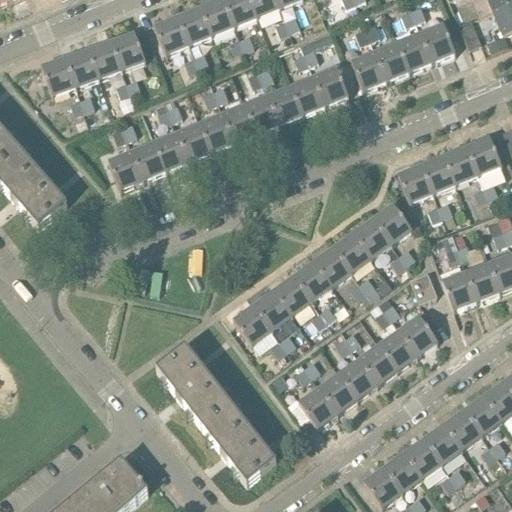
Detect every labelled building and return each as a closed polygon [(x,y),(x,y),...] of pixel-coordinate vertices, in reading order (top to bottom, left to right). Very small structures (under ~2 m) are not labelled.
[(0,0),(0,10),(9,6),(6,0),(0,0)] [(235,35),(258,26),(247,0),(234,0),(223,5),(235,35)] [(247,0),(258,26),(281,16),(274,0),(247,0)] [(274,0),(281,16),(304,7),(301,0),(274,0)] [(346,15),(355,10),(350,0),(346,0),(340,3),(346,15)] [(350,0),(355,10),(366,6),(363,0),(350,0)] [(511,0),(486,0),(493,17),(511,9),(511,0)] [(212,44),(235,35),(223,5),(200,14),(212,44)] [(511,9),(493,17),(503,41),(511,37),(511,9)] [(415,29),(425,25),(421,13),(410,17),(415,29)] [(189,54),(212,44),(200,14),(177,23),(189,54)] [(406,33),(415,29),(410,17),(400,21),(406,33)] [(166,63),(189,54),(177,23),(154,33),(166,63)] [(302,42),(299,35),(300,35),(295,23),(285,27),(290,39),(293,45),(302,42)] [(469,56),(481,51),(471,25),(458,30),(469,56)] [(280,43),(290,39),(285,27),(275,31),(280,43)] [(420,40),(433,70),(456,61),(443,30),(420,40)] [(370,48),(380,44),(375,31),(365,35),(370,48)] [(359,52),(370,48),(365,35),(355,39),(359,52)] [(123,78),(146,70),(135,40),(112,48),(123,78)] [(410,80),(433,70),(420,40),(397,49),(410,80)] [(244,58),(254,54),(249,41),(239,46),(244,58)] [(234,62),(244,58),(239,46),(229,50),(234,62)] [(99,87),(123,78),(112,48),(88,56),(99,87)] [(387,89),(410,80),(397,49),(374,58),(387,89)] [(76,96),(99,87),(88,56),(65,65),(76,96)] [(309,73),(319,69),(314,56),(304,60),(309,73)] [(364,98),(387,89),(374,58),(351,67),(364,98)] [(199,77),(209,72),(204,60),(194,64),(199,77)] [(299,77),(309,73),(304,60),(294,64),(299,77)] [(201,84),(199,77),(194,64),(184,68),(189,81),(189,80),(192,88),(201,84)] [(52,104),(76,96),(65,65),(42,73),(52,104)] [(313,83),(326,114),(349,104),(336,74),(313,83)] [(263,91),(273,87),(269,75),(258,79),(263,91)] [(253,95),(263,91),(258,79),(248,83),(253,95)] [(303,123),(326,114),(313,83),(290,92),(303,123)] [(131,102),(141,98),(136,86),(126,89),(131,102)] [(121,106),(131,102),(126,89),(116,93),(121,106)] [(280,132),(303,123),(290,92),(268,102),(280,132)] [(217,110),(228,105),(223,93),(212,98),(217,110)] [(208,114),(217,110),(212,98),(203,102),(208,114)] [(84,119),(95,115),(90,102),(79,106),(84,119)] [(257,142),(280,132),(268,102),(245,111),(257,142)] [(172,129),(182,124),(177,112),(177,113),(174,105),(165,108),(168,116),(167,117),(172,129)] [(74,122),(84,119),(79,106),(70,109),(74,122)] [(235,151),(257,142),(245,111),(222,120),(235,151)] [(162,132),(172,129),(167,117),(157,120),(162,132)] [(212,160),(235,151),(222,120),(199,130),(212,160)] [(189,170),(212,160),(199,130),(176,139),(189,170)] [(127,147),(137,143),(132,131),(122,135),(127,147)] [(57,199),(19,156),(0,134),(0,191),(39,236),(67,211),(57,199)] [(511,161),(511,134),(503,138),(511,161)] [(117,151),(127,147),(122,135),(112,139),(117,151)] [(166,179),(189,170),(176,139),(154,148),(166,179)] [(506,185),(502,174),(490,144),(467,153),(479,184),(483,194),(493,190),(506,185)] [(143,188),(166,179),(154,148),(131,158),(143,188)] [(456,193),(479,184),(467,153),(444,163),(456,193)] [(121,198),(143,188),(131,158),(108,167),(121,198)] [(433,202),(456,193),(444,163),(421,172),(433,202)] [(410,211),(433,202),(421,172),(398,181),(410,211)] [(483,194),(488,207),(498,203),(493,190),(483,194)] [(478,210),(488,207),(483,194),(473,198),(478,210)] [(443,225),(452,221),(447,209),(438,212),(443,225)] [(392,252),(412,238),(393,211),(373,225),(392,252)] [(443,225),(438,212),(431,215),(427,217),(432,229),(443,225)] [(372,267),(392,252),(373,225),(353,240),(372,267)] [(507,250),(511,248),(511,234),(502,238),(507,250)] [(497,254),(507,250),(502,238),(492,242),(497,254)] [(352,281),(372,267),(353,240),(333,254),(352,281)] [(461,268),(472,264),(467,251),(456,255),(461,268)] [(332,295),(352,281),(333,254),(313,269),(332,295)] [(408,271),(415,266),(407,255),(398,261),(406,272),(408,271)] [(451,271),(461,268),(456,255),(447,259),(451,271)] [(398,278),(406,272),(398,261),(390,268),(398,278)] [(501,300),(511,295),(511,262),(511,261),(489,270),(501,300)] [(312,310),(332,295),(313,269),(293,283),(312,310)] [(477,309),(501,300),(489,270),(465,279),(477,309)] [(453,318),(477,309),(465,279),(442,287),(453,318)] [(428,280),(410,287),(419,310),(437,303),(428,280)] [(292,324),(312,310),(293,283),(273,298),(292,324)] [(367,301),(376,295),(368,284),(359,290),(367,301)] [(358,307),(367,301),(359,290),(350,296),(358,307)] [(272,339),(292,324),(273,298),(253,312),(272,339)] [(391,328),(400,322),(393,311),(384,317),(391,328)] [(252,353),(272,339),(253,312),(233,327),(252,353)] [(327,330),(336,323),(327,313),(319,319),(327,330)] [(382,334),(391,328),(384,317),(375,323),(382,334)] [(318,336),(327,330),(319,319),(311,325),(318,336)] [(398,337),(417,364),(438,349),(418,322),(398,337)] [(397,378),(417,364),(398,337),(378,351),(397,378)] [(351,356),(360,349),(352,339),(344,346),(351,356)] [(287,358),(296,352),(288,341),(279,348),(287,358)] [(343,362),(351,356),(344,346),(343,347),(335,352),(343,362)] [(278,365),(287,358),(279,348),(271,354),(278,365)] [(377,392),(397,378),(378,351),(358,366),(377,392)] [(267,457),(231,412),(186,354),(156,377),(202,435),(247,492),(276,469),(267,457)] [(357,407),(377,392),(358,366),(338,380),(357,407)] [(311,385),(321,379),(313,368),(303,375),(311,385)] [(303,391),(311,385),(303,375),(295,380),(303,391)] [(337,421),(357,407),(338,380),(318,394),(337,421)] [(511,400),(511,382),(503,389),(511,400)] [(503,430),(511,423),(511,400),(503,389),(483,403),(503,430)] [(317,436),(337,421),(318,394),(298,409),(317,436)] [(483,444),(503,430),(483,403),(463,417),(483,444)] [(462,458),(483,444),(463,417),(443,432),(462,458)] [(442,473),(462,458),(443,432),(423,446),(442,473)] [(422,487),(442,473),(423,446),(403,460),(422,487)] [(496,464),(505,458),(498,447),(489,454),(496,464)] [(488,470),(496,464),(489,454),(480,460),(488,470)] [(402,502),(422,487),(403,460),(383,475),(402,502)] [(121,468),(70,510),(67,511),(133,511),(147,500),(148,501),(149,500),(143,493),(144,492),(141,489),(140,490),(121,466),(120,467),(121,468)] [(379,511),(387,511),(402,502),(383,475),(363,489),(379,511)] [(457,492),(466,486),(459,475),(450,482),(457,492)] [(448,499),(457,492),(450,482),(441,488),(448,499)]
